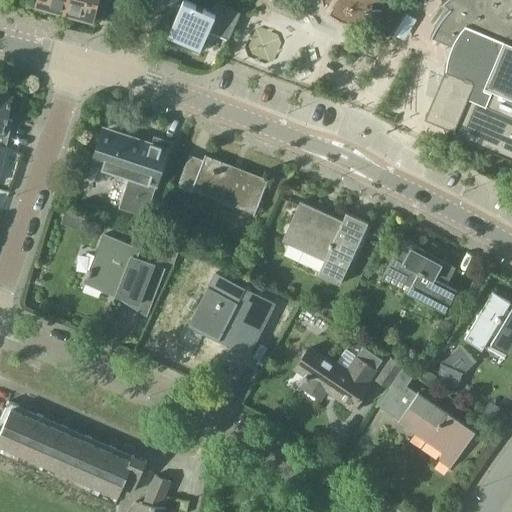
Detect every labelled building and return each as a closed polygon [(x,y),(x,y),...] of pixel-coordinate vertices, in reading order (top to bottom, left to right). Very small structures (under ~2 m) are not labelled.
[(61,11),(65,12),(68,0),(38,0),(37,4),(41,5),(40,7),(61,13),(61,11)] [(68,0),(65,12),(70,13),(69,15),(90,21),(90,19),(93,20),(98,0),(68,0)] [(511,0),(444,0),(442,3),(448,10),(444,14),(438,23),(437,24),(431,38),(432,38),(433,36),(456,46),(447,67),(427,115),(455,128),(458,124),(466,127),(463,136),(511,156),(511,0)] [(230,39),(241,12),(241,11),(215,1),(211,12),(183,1),(182,6),(178,4),(178,5),(181,6),(166,44),(201,52),(209,31),(230,39)] [(10,137),(14,120),(8,119),(14,97),(0,93),(0,174),(4,158),(9,137),(10,137)] [(165,169),(174,142),(154,135),(150,148),(103,133),(92,165),(129,176),(119,207),(147,216),(163,168),(165,169)] [(255,215),(269,179),(205,154),(202,162),(190,157),(179,186),(255,215)] [(340,284),(369,223),(347,212),(342,221),(300,201),(281,240),(324,261),(318,274),(340,284)] [(166,268),(155,264),(138,257),(141,248),(117,239),(114,247),(102,242),(86,282),(139,303),(137,308),(138,309),(147,284),(158,288),(166,268)] [(455,294),(457,290),(445,284),(454,268),(402,239),(381,278),(408,293),(407,295),(444,315),(445,311),(453,315),(463,298),(455,294)] [(164,245),(160,257),(174,263),(178,250),(164,245)] [(269,318),(268,317),(274,304),(253,293),(247,306),(210,287),(191,324),(250,355),(269,318)] [(511,303),(493,293),(466,340),(483,350),(490,337),(511,349),(511,303)] [(337,365),(322,355),(311,348),(297,368),(306,374),(304,377),(307,379),(302,386),(320,399),(326,390),(354,409),(370,386),(367,383),(376,370),(371,367),(377,357),(365,350),(359,359),(357,357),(348,370),(338,364),(337,365)] [(442,362),(439,381),(456,387),(461,375),(474,362),(461,348),(442,362)] [(391,358),(375,380),(387,388),(402,366),(391,358)] [(429,364),(422,375),(433,382),(440,372),(429,364)] [(451,468),(475,432),(436,405),(438,402),(425,398),(419,394),(417,395),(406,388),(415,375),(404,368),(377,407),(442,452),(440,460),(451,468)] [(0,422),(4,425),(0,433),(0,445),(118,497),(122,487),(134,492),(147,462),(133,456),(131,460),(115,453),(116,449),(110,446),(108,451),(91,443),(92,438),(86,436),(84,440),(66,432),(68,428),(62,425),(60,430),(41,421),(43,417),(38,415),(36,419),(17,411),(19,407),(9,402),(0,422)] [(165,511),(166,508),(160,507),(171,482),(156,476),(144,504),(140,503),(138,511),(165,511)]
